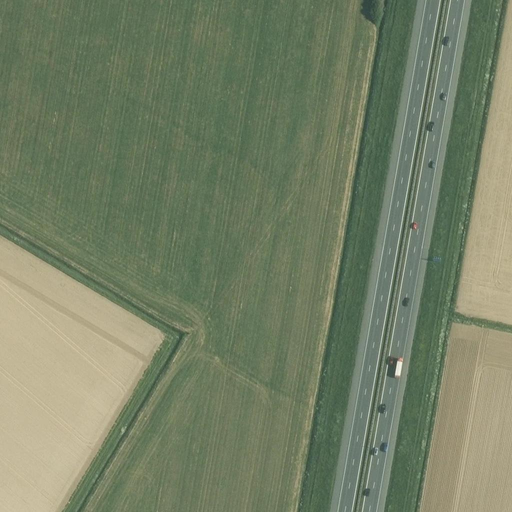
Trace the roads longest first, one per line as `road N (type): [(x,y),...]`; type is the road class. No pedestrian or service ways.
road 1 (motorway): [(368,511),(457,0)]
road 2 (motorway): [(428,0),(341,511)]
